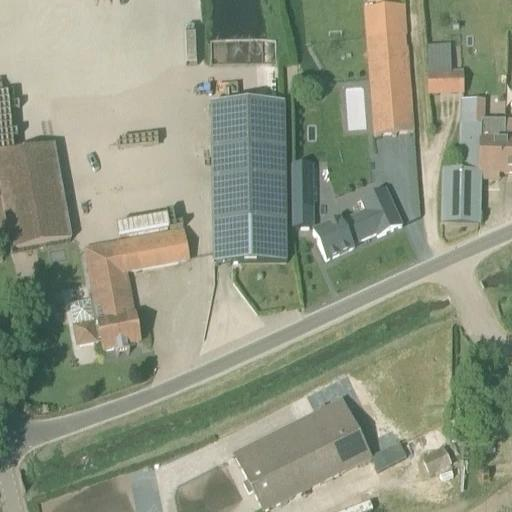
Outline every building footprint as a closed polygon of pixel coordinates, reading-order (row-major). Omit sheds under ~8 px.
[(366,35),(372,122),(411,119),(403,8),(364,11),(364,12),(366,35)] [(464,71),(451,71),(451,45),(428,45),(427,95),(464,96),(464,71)] [(0,97),(0,122),(28,123),(28,98),(0,97)] [(286,265),(284,106),(211,106),(213,266),(286,265)] [(511,174),(511,140),(480,141),(480,127),(461,126),(460,171),(460,173),(479,174),(511,174)] [(0,157),(0,190),(11,253),(71,242),(53,148),(0,157)] [(318,167),(290,167),(291,223),(319,223),(319,207),(318,167)] [(478,228),(479,174),(460,173),(460,171),(444,171),(442,226),(478,228)] [(357,204),(362,215),(341,224),(341,223),(312,235),(325,263),(353,251),(352,247),(376,237),(377,240),(401,229),(384,191),(357,204)] [(84,252),(94,302),(69,307),(73,329),(76,346),(80,348),(94,346),(96,342),(100,341),(103,353),(140,346),(134,317),(133,318),(125,274),(188,263),(183,233),(84,252)] [(341,404),(276,437),(234,458),(248,484),(244,486),(249,495),(252,493),(261,511),(268,511),(370,461),(341,404)]
